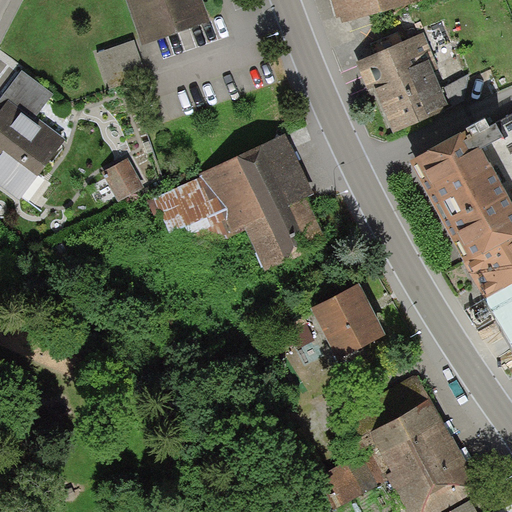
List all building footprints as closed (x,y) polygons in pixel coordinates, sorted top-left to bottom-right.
[(203,0),(125,0),(143,47),(211,23),(203,0)] [(332,0),(339,20),(341,19),(343,26),(423,0),(332,0)] [(424,33),(356,64),(371,97),(375,96),(394,137),(452,110),(434,72),(440,69),(424,33)] [(97,53),(110,88),(146,75),(133,40),(97,53)] [(0,101),(0,102),(4,106),(8,100),(35,120),(36,118),(54,94),(23,71),(0,101)] [(35,120),(8,100),(4,106),(0,111),(0,157),(4,153),(37,178),(66,140),(36,118),(35,120)] [(466,135),(410,165),(465,267),(511,240),(511,114),(487,128),(484,123),(465,133),(466,135)] [(314,194),(285,134),(199,175),(201,177),(226,235),(244,228),(265,272),(328,242),(307,197),(314,194)] [(145,188),(129,159),(102,173),(118,202),(145,188)] [(226,235),(201,177),(154,198),(169,233),(186,226),(196,249),(226,235)] [(511,284),(511,240),(465,267),(485,300),(511,284)] [(511,284),(485,300),(490,309),(511,347),(511,284)] [(358,287),(311,311),(337,362),(384,338),(358,287)] [(297,346),(313,339),(307,324),(308,323),(296,297),(271,309),(283,336),(290,333),(297,346)] [(442,511),(482,490),(431,398),(355,440),(363,453),(328,472),(319,477),(333,505),(336,509),(389,480),(406,511),(442,511)] [(252,511),(319,511),(333,505),(319,477),(328,472),(305,427),(229,466),(252,511)] [(477,511),(471,501),(450,511),(477,511)]
